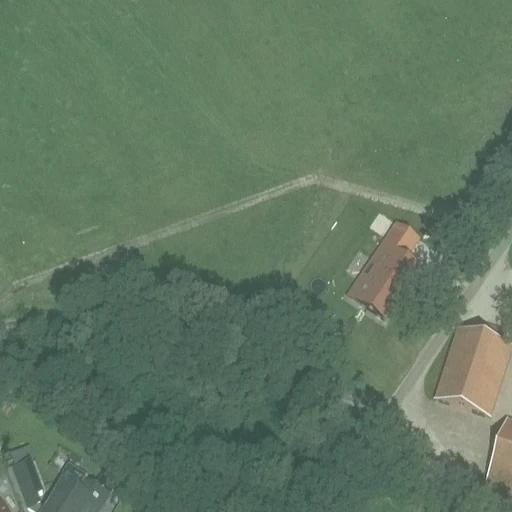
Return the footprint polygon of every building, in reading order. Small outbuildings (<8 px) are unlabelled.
[(397,228),(388,242),(384,248),(398,257),(402,251),(409,256),(418,242),(397,228)] [(398,257),(384,248),(360,284),(349,300),(360,307),(385,324),(411,285),(420,272),(405,262),(398,257)] [(490,421),(511,351),(511,350),(457,333),(435,403),(490,421)] [(511,424),(508,423),(486,493),(511,501),(511,424)] [(47,511),(99,511),(108,498),(84,484),(78,494),(64,485),(47,511)]
